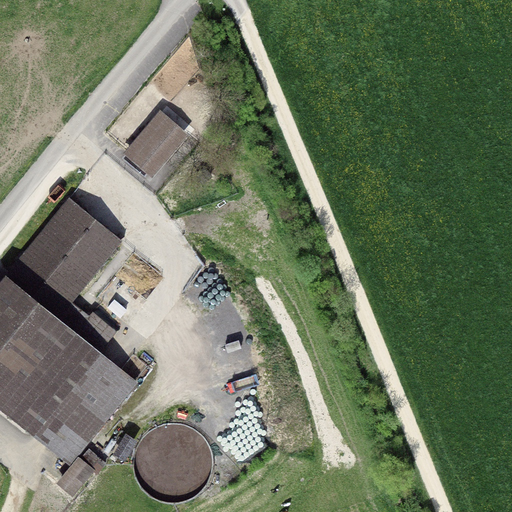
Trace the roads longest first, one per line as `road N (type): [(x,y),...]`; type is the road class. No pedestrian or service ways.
road 1 (track): [(443,511),(235,0)]
road 2 (residential): [(0,217),(178,0)]
